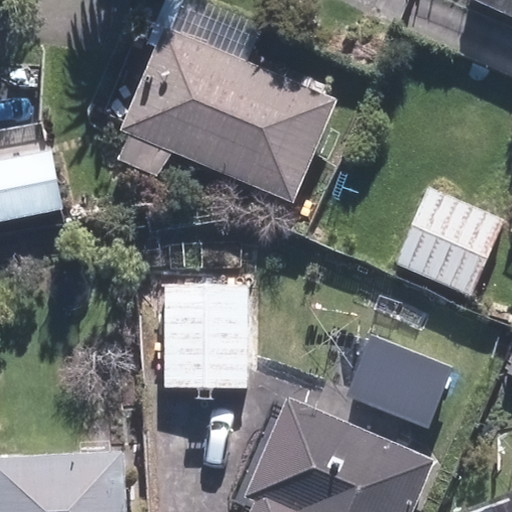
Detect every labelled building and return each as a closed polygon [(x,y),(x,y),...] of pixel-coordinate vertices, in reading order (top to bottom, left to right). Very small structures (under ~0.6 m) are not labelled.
[(511,0),(475,0),(511,17),(511,0)] [(179,21),(120,166),(152,179),(164,149),(306,208),(353,92),(179,21)] [(59,154),(0,166),(0,226),(71,212),(59,154)] [(474,299),(507,221),(431,189),(398,267),(474,299)] [(252,393),(254,286),(169,284),(167,391),(252,393)] [(417,511),(438,461),(293,401),(251,500),(260,504),(256,511),(417,511)] [(133,511),(133,457),(0,458),(0,511),(133,511)]
